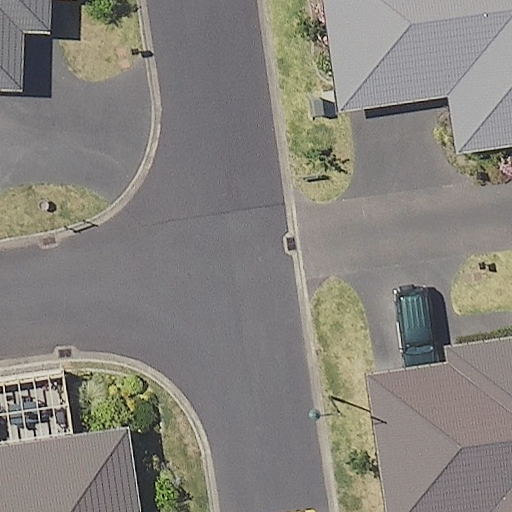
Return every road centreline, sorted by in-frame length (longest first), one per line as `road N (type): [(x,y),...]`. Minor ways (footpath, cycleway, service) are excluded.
road 1 (residential): [(511,227),(224,263)]
road 2 (residential): [(191,0),(224,263)]
road 3 (residential): [(224,263),(271,511)]
road 4 (residential): [(0,312),(224,263)]
